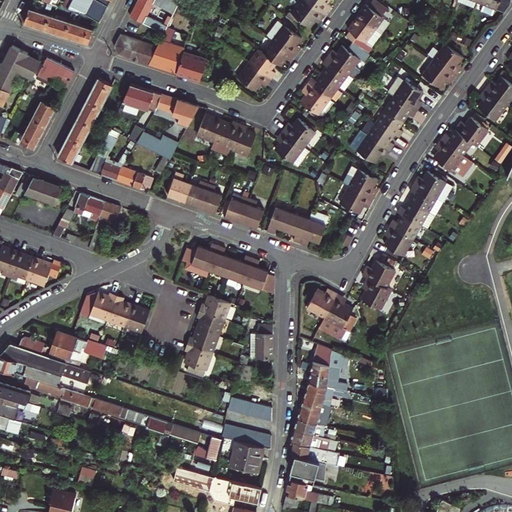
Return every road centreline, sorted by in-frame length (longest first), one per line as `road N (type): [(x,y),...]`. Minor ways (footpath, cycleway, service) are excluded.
road 1 (residential): [(292,256),(329,269),(350,265),(417,148),(511,19)]
road 2 (residential): [(350,0),(261,116),(94,57)]
road 3 (residential): [(292,256),(279,452),(265,511)]
road 4 (residential): [(42,165),(172,212)]
road 5 (residential): [(172,212),(292,256)]
road 6 (residential): [(0,331),(111,270)]
